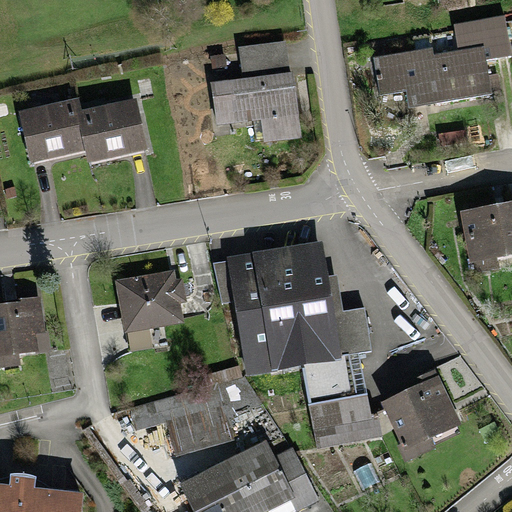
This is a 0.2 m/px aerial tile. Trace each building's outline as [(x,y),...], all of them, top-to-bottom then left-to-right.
[(458,27),(461,54),(377,61),(382,111),(489,101),(485,58),(504,56),(500,23),(458,27)] [(244,82),(210,85),(215,128),(259,124),(261,146),(297,143),(287,49),(242,54),(244,82)] [(75,104),(14,118),(24,163),(85,150),(78,115),(75,104)] [(134,105),(78,115),(85,150),(88,160),(143,151),(140,141),(134,105)] [(511,207),(466,214),(473,261),(511,255),(511,207)] [(316,250),(228,262),(244,374),(302,366),(313,445),(363,438),(340,270),(319,273),(316,250)] [(171,275),(115,284),(123,330),(178,321),(171,275)] [(34,304),(0,305),(0,360),(37,359),(34,304)] [(437,379),(404,394),(425,441),(458,427),(437,379)] [(178,494),(189,511),(253,511),(288,492),(296,504),(313,494),(288,451),(267,464),(257,448),(178,494)] [(90,511),(92,499),(0,489),(0,511),(90,511)]
